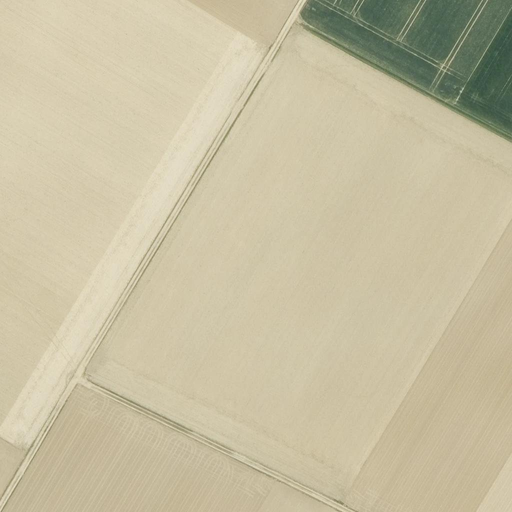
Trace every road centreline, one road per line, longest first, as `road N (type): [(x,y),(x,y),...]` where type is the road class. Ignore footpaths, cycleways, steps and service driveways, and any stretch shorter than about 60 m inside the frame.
road 1 (track): [(1,511),(303,0)]
road 2 (track): [(76,379),(341,511)]
road 3 (track): [(290,20),(511,141)]
